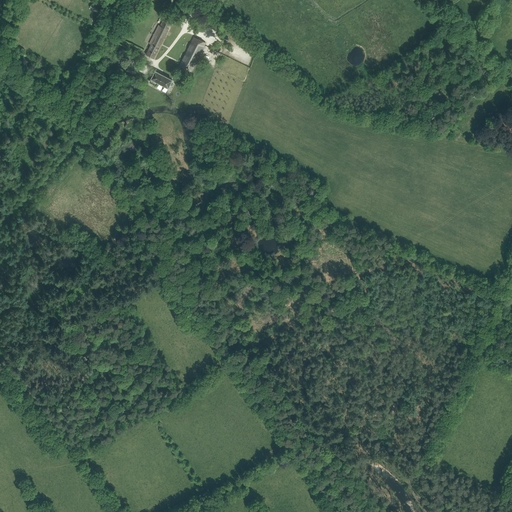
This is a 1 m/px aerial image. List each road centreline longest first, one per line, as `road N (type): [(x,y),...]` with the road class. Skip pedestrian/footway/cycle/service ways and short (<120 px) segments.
road 1 (track): [(303,439),(83,131),(0,59)]
road 2 (track): [(181,511),(309,443),(303,439)]
road 3 (unclassified): [(199,0),(156,62),(96,29)]
road 4 (track): [(450,379),(511,261)]
